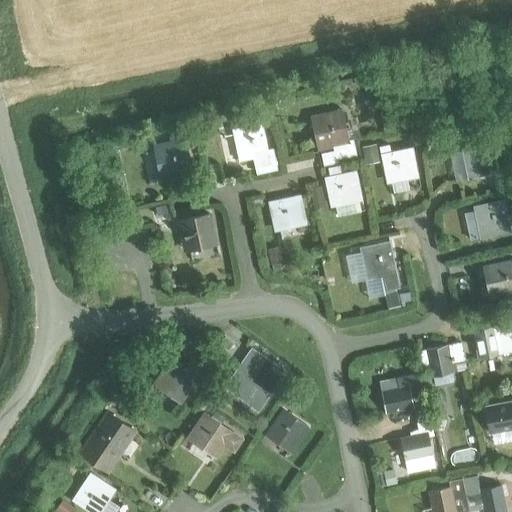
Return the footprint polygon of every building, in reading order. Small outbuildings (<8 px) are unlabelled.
[(331,116),(313,120),(319,146),(333,143),(334,148),(321,151),(324,163),(337,160),(336,156),(355,152),(352,139),(348,140),(341,109),(330,112),(331,116)] [(272,148),(267,149),(261,122),(251,124),(251,128),(233,132),(239,160),(253,157),(257,172),(276,168),(272,148)] [(462,150),(467,176),(496,170),(490,139),(478,142),(479,146),(462,150)] [(155,150),(161,177),(191,170),(184,140),(172,142),(173,146),(155,150)] [(391,180),(418,174),(411,145),(381,152),(383,163),(387,162),(391,180)] [(335,204),(362,198),(356,169),(325,176),(327,187),(331,186),(335,204)] [(279,228),(306,222),(300,193),(269,200),(271,211),(275,210),(279,228)] [(491,205),(474,208),(480,235),(509,229),(502,198),(490,200),(491,205)] [(189,247),(216,241),(210,213),(179,219),(182,231),(185,230),(189,247)] [(384,289),(399,286),(390,240),(378,242),(379,247),(361,250),(367,277),(381,274),(384,289)] [(486,266),(492,294),(511,289),(511,257),(503,259),(504,263),(486,266)] [(471,329),(477,356),(511,348),(511,308),(505,310),(505,314),(501,314),(503,323),(471,329)] [(425,348),(419,349),(422,364),(428,363),(430,375),(433,386),(454,382),(452,370),(446,344),(425,348)] [(247,360),(228,386),(257,407),(281,374),(274,369),(276,366),(251,348),(244,357),(247,360)] [(158,386),(179,400),(196,376),(170,358),(163,368),(168,371),(158,386)] [(398,386),(381,390),(383,400),(385,411),(394,409),(412,406),(409,393),(419,390),(416,374),(396,378),(398,386)] [(429,393),(432,408),(442,406),(442,402),(445,401),(443,390),(429,393)] [(511,400),(484,406),(489,433),(511,428),(511,400)] [(414,406),(417,420),(426,418),(424,404),(414,406)] [(269,435),(290,450),(307,426),(282,409),(275,418),(279,420),(269,435)] [(79,453),(104,470),(132,430),(108,413),(79,453)] [(202,425),(192,440),(214,456),(222,445),(233,453),(243,439),(231,431),(205,413),(199,423),(202,425)] [(419,434),(400,438),(402,445),(407,469),(435,463),(429,434),(433,433),(430,420),(416,423),(419,434)] [(395,482),(393,470),(385,471),(387,483),(395,482)] [(84,501),(98,511),(113,489),(89,473),(71,499),(81,505),(84,501)] [(449,486),(428,490),(432,507),(432,511),(452,511),(469,509),(467,497),(480,494),(479,488),(476,474),(448,480),(449,486)] [(480,494),(483,511),(496,511),(505,510),(499,484),(479,488),(480,494)] [(58,511),(71,511),(75,507),(66,501),(58,511)]
